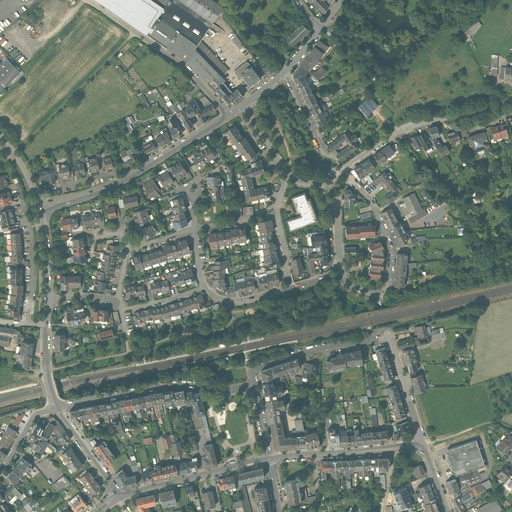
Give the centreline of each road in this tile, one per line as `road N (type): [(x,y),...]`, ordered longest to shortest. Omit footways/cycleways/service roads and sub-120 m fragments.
road 1 (tertiary): [(39,207),(119,182),(227,116)]
road 2 (residential): [(255,387),(181,382),(56,408)]
road 3 (track): [(0,167),(135,33)]
road 4 (residential): [(511,99),(400,128),(342,170)]
road 5 (unclassified): [(227,116),(183,65),(87,0)]
road 6 (tertiary): [(120,495),(269,459)]
road 7 (residential): [(379,299),(388,289),(392,252),(374,208),(342,170)]
road 8 (residential): [(389,338),(328,345),(252,372)]
road 9 (tertiary): [(269,459),(393,448)]
